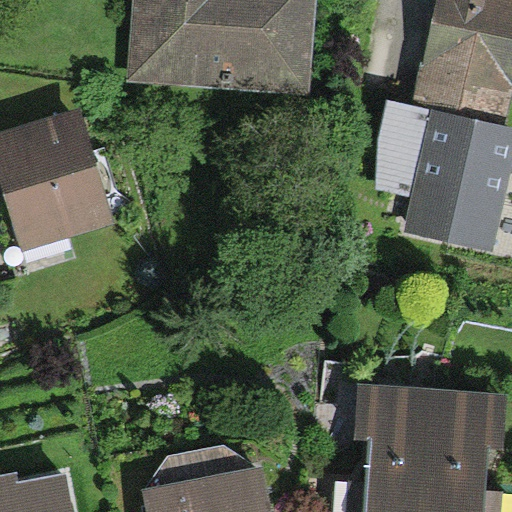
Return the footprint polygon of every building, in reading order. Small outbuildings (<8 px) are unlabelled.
[(129,0),(124,74),(297,87),(303,0),(129,0)] [(498,130),(511,66),(511,0),(430,0),(406,109),(408,109),(498,130)] [(401,236),(483,254),(511,133),(498,130),(408,109),(406,109),(380,103),(360,189),(409,201),(401,236)] [(19,241),(105,216),(75,113),(0,135),(0,178),(3,190),(19,241)] [(482,511),(485,455),(498,456),(501,391),(353,385),(351,442),(365,443),(362,511),(482,511)] [(64,511),(56,471),(13,480),(10,467),(0,469),(0,511),(64,511)] [(137,511),(256,511),(249,467),(133,486),(137,511)] [(511,511),(511,467),(492,467),(492,511),(511,511)]
